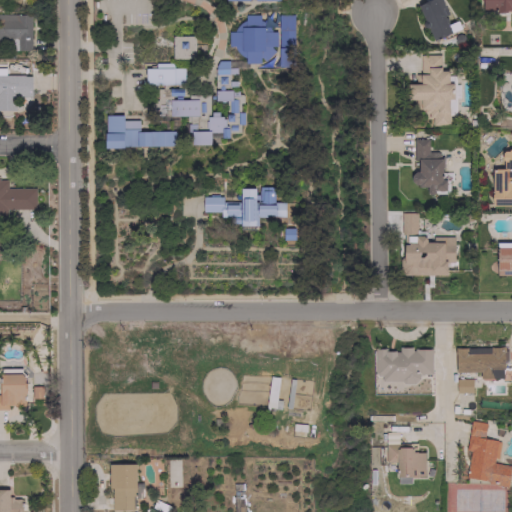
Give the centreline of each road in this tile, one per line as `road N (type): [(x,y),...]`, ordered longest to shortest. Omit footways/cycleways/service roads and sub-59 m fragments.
road 1 (residential): [(70,0),(71,511)]
road 2 (residential): [(71,308),(511,307)]
road 3 (residential): [(376,307),(374,8)]
